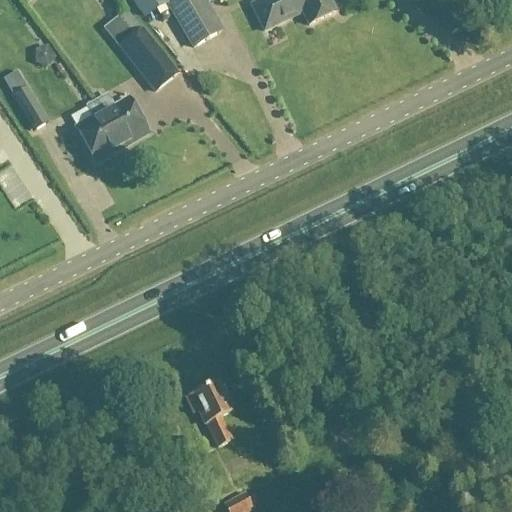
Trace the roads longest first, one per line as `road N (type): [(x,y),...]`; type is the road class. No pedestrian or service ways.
road 1 (unclassified): [(0,303),(511,55)]
road 2 (trunk): [(0,378),(511,130)]
